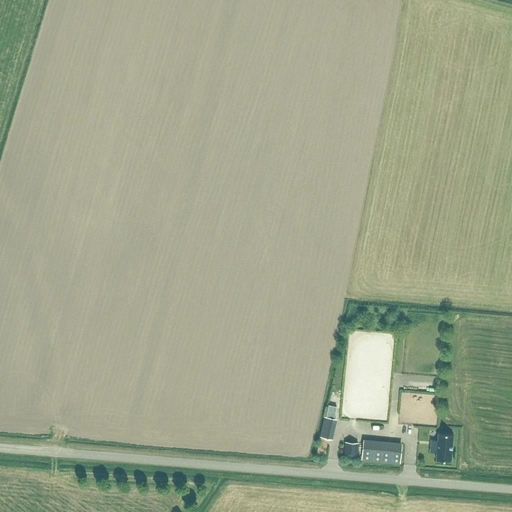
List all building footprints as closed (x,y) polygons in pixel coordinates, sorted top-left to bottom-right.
[(337,406),(340,388),(332,387),(329,404),(337,406)] [(336,406),(328,405),(326,417),(334,418),(336,406)] [(335,420),(323,418),(320,435),(331,437),(335,420)] [(356,418),(345,420),(349,438),(360,436),(356,418)] [(435,459),(450,461),(452,434),(437,433),(435,459)] [(344,455),(356,456),(357,442),(345,441),(344,455)] [(401,445),(363,441),(361,459),(399,463),(401,445)]
